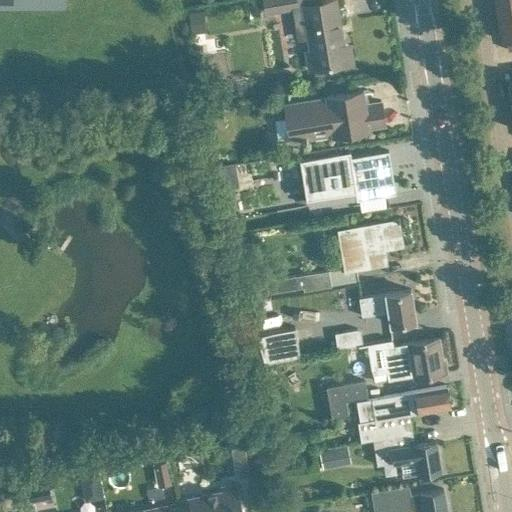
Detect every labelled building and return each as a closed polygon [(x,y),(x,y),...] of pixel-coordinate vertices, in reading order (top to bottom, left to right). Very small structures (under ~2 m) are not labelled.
[(64,0),(0,0),(0,8),(65,9),(64,0)] [(263,0),(266,11),(296,5),(294,0),(263,0)] [(334,0),(330,0),(315,3),(304,4),(311,51),(307,52),(310,69),(345,63),(334,0)] [(511,0),(494,0),(498,16),(511,13),(511,0)] [(511,13),(498,16),(501,40),(506,39),(508,49),(511,48),(511,13)] [(363,89),(343,93),(326,95),(326,96),(284,103),(287,118),(275,120),(278,142),(301,138),(302,140),(307,139),(307,138),(332,134),(332,135),(349,132),(369,129),(369,128),(385,125),(381,101),(365,104),(363,89)] [(219,107),(206,110),(212,133),(225,129),(219,107)] [(341,152),(300,158),(306,199),(355,191),(357,199),(396,193),(389,150),(351,156),(342,157),(341,152)] [(343,272),(368,267),(388,264),(385,248),(403,245),(399,220),(400,220),(399,217),(335,228),(343,272)] [(301,275),(266,281),(268,292),(303,286),(304,291),(331,286),(328,270),(301,275)] [(411,289),(391,292),(359,297),(362,315),(389,311),(391,323),(415,320),(411,289)] [(295,327),(257,333),(265,360),(300,354),(295,327)] [(360,329),(335,333),(338,348),(363,344),(360,329)] [(393,338),(369,342),(374,373),(387,370),(388,380),(414,375),(414,377),(424,375),(444,372),(438,337),(419,340),(418,340),(408,342),(408,343),(394,345),(393,338)] [(364,381),(326,386),(331,418),(348,415),(345,400),(367,397),(364,381)] [(373,439),(373,440),(395,437),(412,434),(410,421),(404,422),(403,415),(450,407),(446,385),(356,401),(360,421),(376,418),(377,426),(359,429),(361,441),(373,439)] [(395,437),(373,440),(377,464),(415,458),(418,474),(440,470),(436,440),(397,447),(395,437)] [(360,439),(334,441),(335,458),(361,456),(360,439)] [(267,458),(249,461),(252,478),(270,475),(267,458)] [(167,460),(153,463),(158,487),(172,484),(167,460)] [(51,498),(48,481),(27,485),(31,502),(51,498)] [(188,497),(179,499),(181,511),(243,511),(238,483),(221,486),(222,490),(188,497)] [(408,484),(389,488),(371,491),(374,511),(398,511),(411,510),(424,508),(424,511),(447,511),(443,488),(410,494),(408,484)] [(297,511),(296,502),(281,504),(282,511),(297,511)]
